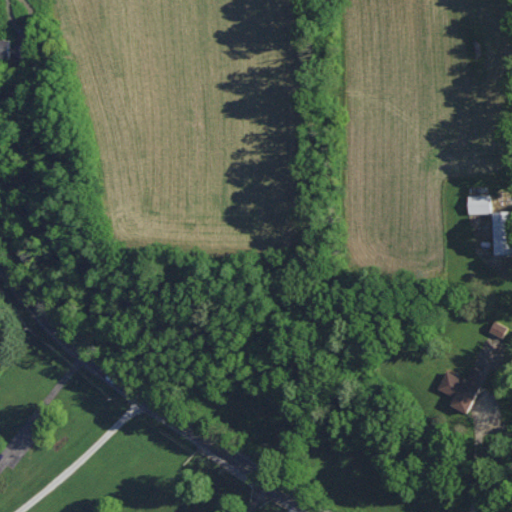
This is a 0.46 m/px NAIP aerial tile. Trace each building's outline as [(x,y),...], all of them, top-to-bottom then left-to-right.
[(0,56),(12,57),(11,37),(0,37),(0,56)] [(17,59),(27,59),(27,43),(17,43),(17,59)] [(471,212),(492,211),(492,193),(471,194),(471,212)] [(511,210),(496,210),(497,253),(511,252),(511,210)] [(478,381),(484,368),(474,364),(468,378),(448,369),(440,388),(458,395),(454,404),(471,411),(483,383),(478,381)]
